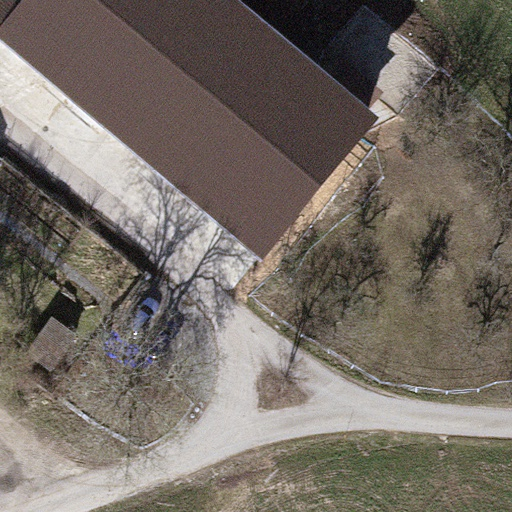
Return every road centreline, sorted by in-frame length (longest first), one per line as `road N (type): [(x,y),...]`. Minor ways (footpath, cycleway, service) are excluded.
road 1 (track): [(253,404),(0,509)]
road 2 (unclassified): [(511,417),(253,404)]
